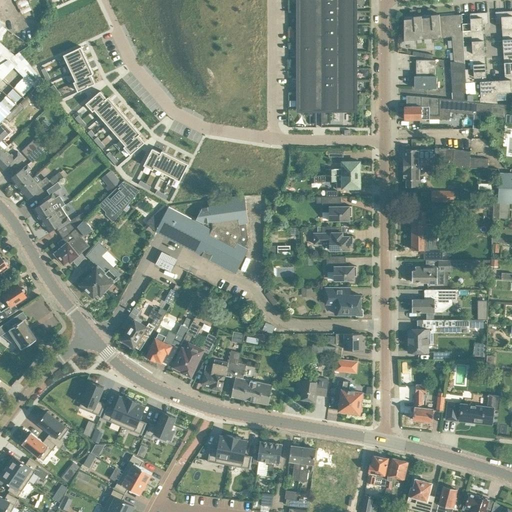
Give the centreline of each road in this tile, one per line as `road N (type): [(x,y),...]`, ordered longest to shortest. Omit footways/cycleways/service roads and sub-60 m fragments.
road 1 (tertiary): [(385,441),(179,398),(136,376),(88,334)]
road 2 (residential): [(385,441),(385,140)]
road 3 (residential): [(103,0),(132,64),(173,112),(206,127),(273,138)]
road 4 (tertiary): [(88,334),(0,206)]
road 5 (residential): [(385,140),(384,0)]
road 6 (unclassified): [(271,0),(273,138)]
road 7 (tertiary): [(511,477),(385,441)]
road 8 (residential): [(0,424),(88,334)]
